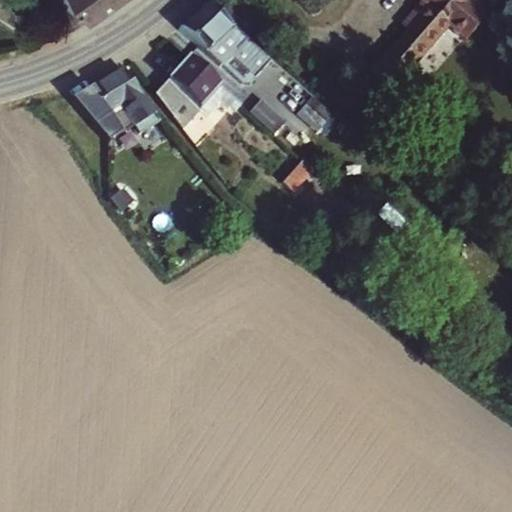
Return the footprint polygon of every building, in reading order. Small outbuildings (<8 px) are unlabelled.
[(47,0),(68,30),(85,19),(89,24),(122,0),(47,0)] [(399,27),(406,33),(368,75),(388,93),(447,27),(464,43),(483,22),(457,0),(416,0),(421,4),(399,27)] [(176,30),(218,69),(229,57),(254,79),(270,62),(205,5),(176,30)] [(240,107),(185,58),(152,96),(182,133),(198,113),(206,120),(218,106),(224,112),(227,108),(234,114),(240,107)] [(113,155),(114,134),(114,119),(111,116),(121,109),(133,128),(151,116),(122,70),(68,103),(113,155)] [(313,172),(300,161),(280,185),(292,196),(313,172)] [(407,257),(394,246),(386,255),(399,267),(407,257)]
